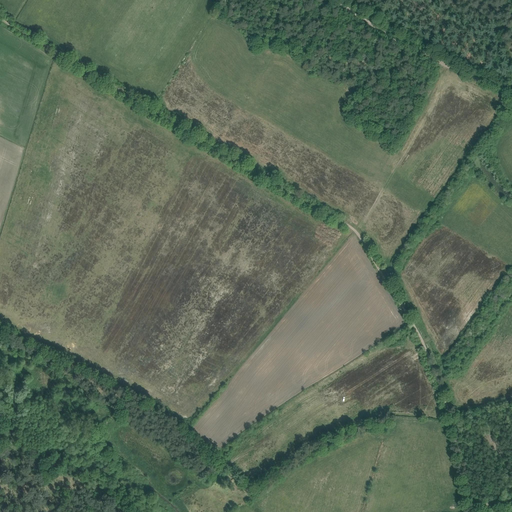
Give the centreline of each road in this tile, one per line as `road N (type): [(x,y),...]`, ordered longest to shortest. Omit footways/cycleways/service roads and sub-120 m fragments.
road 1 (track): [(0,19),(353,229),(420,339),(474,504),(511,496)]
road 2 (track): [(511,96),(335,0)]
road 3 (track): [(430,85),(417,126),(357,233)]
